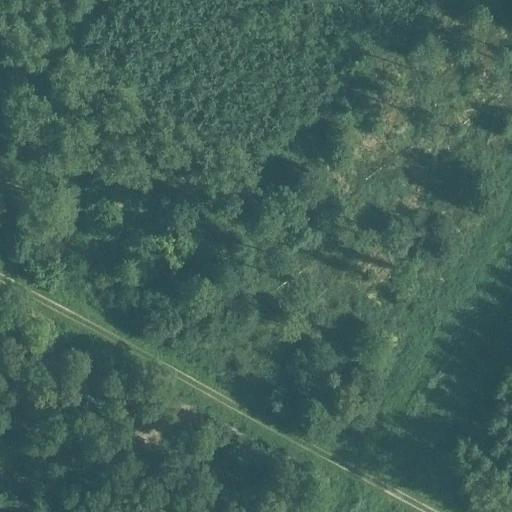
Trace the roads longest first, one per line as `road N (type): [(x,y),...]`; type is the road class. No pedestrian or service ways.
road 1 (track): [(427,511),(0,275)]
road 2 (track): [(329,511),(511,229)]
road 3 (track): [(373,511),(511,296)]
